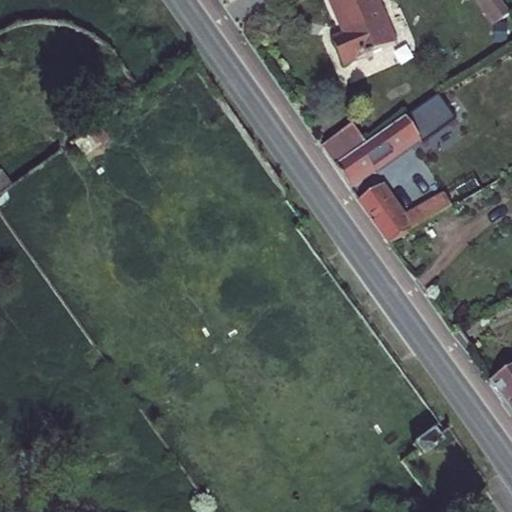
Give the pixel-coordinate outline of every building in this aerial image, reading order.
[(378,0),(328,0),(340,24),(346,22),(352,33),(334,41),(346,67),(399,42),(378,0)] [(477,0),(492,28),(509,20),(498,0),(477,0)] [(349,131),(325,149),(360,196),(458,122),(437,94),(363,150),(349,131)] [(84,154),(104,137),(94,126),(75,143),(84,154)] [(0,192),(10,185),(0,172),(0,192)] [(391,194),(369,207),(381,223),(402,250),(466,211),(457,197),(410,226),(391,194)] [(511,373),(493,387),(511,413),(511,373)]
